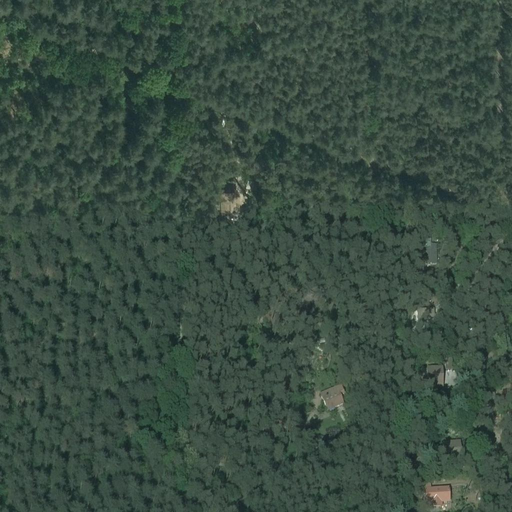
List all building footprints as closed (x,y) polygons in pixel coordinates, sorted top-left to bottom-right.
[(373,225),(373,207),(358,207),(358,225),(373,225)] [(246,235),(265,233),(263,213),(245,214),(246,235)] [(425,265),(438,264),(437,252),(424,253),(425,265)] [(429,387),(446,387),(445,371),(429,372),(429,387)] [(328,413),(352,401),(343,384),(319,396),(328,413)] [(286,433),(300,438),(306,420),(291,416),(286,433)] [(444,466),(464,464),(463,450),(442,452),(444,466)] [(450,508),(451,490),(428,489),(427,507),(450,508)]
